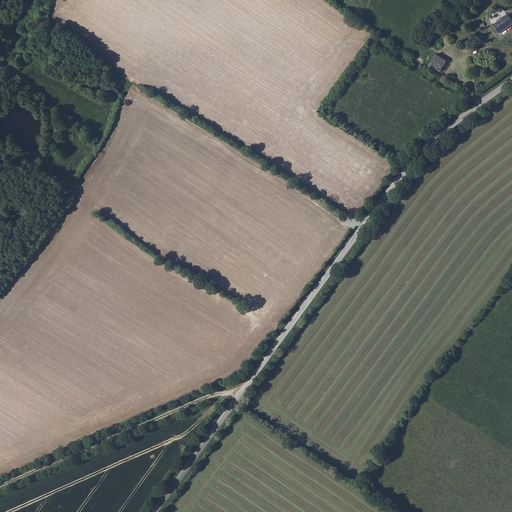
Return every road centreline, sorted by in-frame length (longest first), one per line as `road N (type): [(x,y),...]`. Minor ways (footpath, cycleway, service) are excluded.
road 1 (unclassified): [(154,511),(411,162),(511,79)]
road 2 (track): [(0,486),(222,392),(238,396)]
